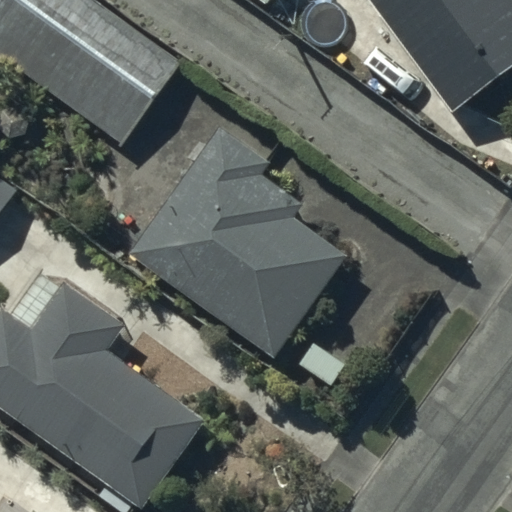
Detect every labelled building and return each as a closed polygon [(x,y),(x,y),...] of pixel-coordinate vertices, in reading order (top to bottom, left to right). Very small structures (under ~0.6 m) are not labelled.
[(182,61),(97,0),(5,0),(0,7),(0,52),(124,142),(182,61)] [(511,69),(511,0),(376,0),(456,109),(511,69)] [(274,160),(225,125),(133,251),(277,355),(349,255),(295,215),(306,200),(266,171),(274,160)] [(0,213),(19,189),(0,175),(0,213)] [(128,323),(70,283),(40,325),(7,302),(0,312),(0,399),(145,502),(206,416),(110,348),(128,323)] [(346,363),(318,343),(304,361),(332,381),(346,363)]
